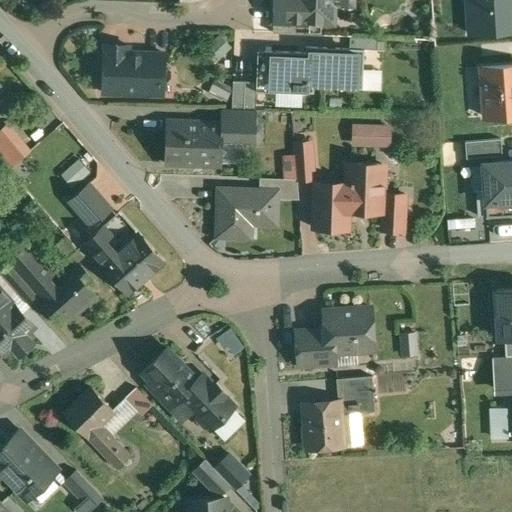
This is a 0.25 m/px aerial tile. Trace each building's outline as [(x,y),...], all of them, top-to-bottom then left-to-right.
[(273,0),(273,21),(274,21),(274,17),(290,17),(290,22),(334,23),(334,3),(332,3),(331,0),(273,0)] [(471,33),(511,30),(511,0),(477,0),(478,3),(469,4),(471,33)] [(218,35),(211,50),(227,57),(234,42),(218,35)] [(349,36),(348,48),(363,49),(376,49),(377,37),(349,36)] [(143,53),(129,53),(130,46),(105,45),(104,93),(152,95),(152,85),(164,85),(164,80),(168,80),(171,78),(171,71),(169,68),(165,68),(165,53),(144,52),(143,53)] [(305,52),(257,50),(256,81),(255,90),(313,93),(313,87),(362,89),(363,49),(348,48),(305,46),(305,52)] [(511,64),(480,67),(482,92),(511,89),(511,64)] [(255,90),(256,81),(232,80),(231,108),(255,109),(255,90)] [(511,89),(482,92),(484,117),(511,114),(511,89)] [(256,110),(224,109),(223,123),(229,123),(229,139),(241,140),(255,140),(255,129),(256,110)] [(223,123),(167,121),(166,163),(168,163),(168,162),(196,162),(196,164),(222,165),(222,163),(223,123)] [(241,140),(229,139),(229,123),(223,123),(222,163),(240,163),(241,140)] [(355,145),(395,146),(395,123),(355,123),(355,145)] [(24,154),(3,129),(0,131),(0,156),(9,167),(24,154)] [(483,154),(503,153),(502,137),(465,139),(467,160),(483,159),(483,154)] [(312,142),(296,144),(298,179),(315,178),(312,142)] [(483,159),(485,216),(511,215),(511,152),(503,153),(483,154),(483,159)] [(78,187),(94,169),(80,157),(64,174),(78,187)] [(383,164),(351,164),(351,184),(350,210),(364,211),(384,212),(384,209),(385,194),(385,182),(382,182),(383,164)] [(298,179),(261,178),(260,190),(279,191),(278,199),(300,200),(298,179)] [(340,189),(316,188),(314,228),(349,229),(350,210),(351,184),(341,183),(340,189)] [(111,208),(90,184),(70,201),(91,225),(111,208)] [(260,190),(219,189),(218,237),(238,237),(239,223),(277,225),(278,199),(279,191),(260,190)] [(406,195),(385,194),(384,209),(389,209),(388,231),(405,231),(406,195)] [(163,262),(139,235),(117,254),(98,233),(86,243),(105,265),(104,265),(128,292),(163,262)] [(77,250),(65,236),(57,244),(68,258),(77,250)] [(0,259),(11,250),(0,237),(0,259)] [(53,275),(27,245),(9,261),(41,298),(56,285),(49,278),(53,275)] [(56,285),(41,298),(63,322),(78,308),(80,310),(95,297),(83,284),(90,278),(79,265),(56,285)] [(0,288),(0,355),(1,356),(5,353),(6,354),(14,347),(20,354),(32,343),(25,336),(36,327),(0,288)] [(511,297),(493,298),(496,349),(511,348),(511,297)] [(371,308),(326,311),(327,325),(323,329),(296,331),(299,367),(337,364),(336,353),(374,350),(371,308)] [(221,336),(235,356),(248,347),(233,327),(221,336)] [(415,334),(402,335),(404,356),(417,355),(415,334)] [(197,379),(168,348),(144,372),(155,383),(150,388),(170,408),(171,407),(183,419),(193,410),(198,414),(198,419),(205,427),(210,427),(211,429),(235,406),(224,395),(226,393),(215,383),(214,384),(203,374),(197,379)] [(373,376),(337,379),(338,396),(352,395),(354,413),(376,411),(373,376)] [(153,405),(137,387),(125,398),(142,416),(153,405)] [(115,411),(93,388),(65,414),(87,437),(88,437),(101,425),(115,411)] [(341,401),(304,404),(305,425),(304,427),(305,444),(309,448),(344,445),(341,401)] [(131,456),(101,425),(88,437),(118,469),(131,456)] [(58,470),(20,430),(0,449),(0,469),(28,499),(58,470)] [(511,456),(511,444),(493,445),(494,457),(511,456)] [(229,453),(213,468),(228,483),(232,488),(248,473),(229,453)] [(217,494),(228,483),(213,468),(205,459),(193,470),(217,494)] [(87,511),(103,497),(77,470),(66,481),(84,501),(77,507),(81,511),(87,511)] [(23,511),(7,495),(0,501),(0,507),(4,511),(23,511)] [(226,511),(225,497),(188,500),(188,511),(226,511)]
